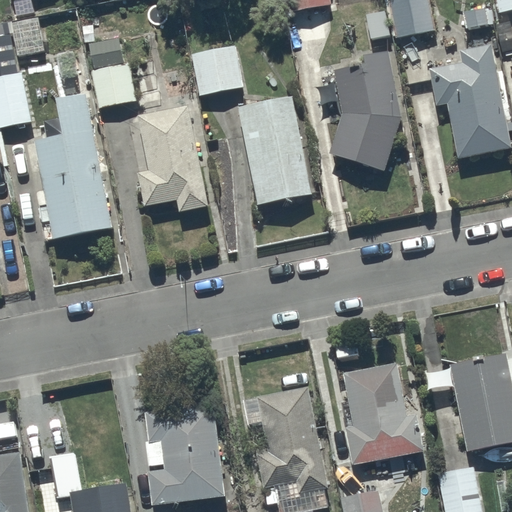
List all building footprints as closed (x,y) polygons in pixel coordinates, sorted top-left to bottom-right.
[(284,0),(288,17),(337,9),(335,0),(284,0)] [(429,0),(390,0),(388,0),(397,42),(436,34),(429,0)] [(511,0),(495,0),(499,18),(511,15),(511,0)] [(496,29),(493,13),(488,14),(488,11),(464,16),(467,34),(496,29)] [(393,40),(388,15),(367,19),(372,44),(393,40)] [(47,56),(40,21),(12,27),(14,38),(12,38),(14,49),(17,48),(19,61),(47,56)] [(511,55),(511,24),(499,26),(504,57),(511,55)] [(125,68),(121,43),(91,49),(97,75),(92,76),(100,114),(139,105),(130,67),(125,68)] [(246,93),(237,49),(193,59),(202,102),(246,93)] [(511,155),(511,142),(494,49),(461,55),(464,68),(431,74),(437,112),(449,110),(460,165),(511,155)] [(405,123),(392,57),(366,62),(367,68),(351,71),(351,73),(336,76),(344,120),(330,160),(386,179),(405,123)] [(0,133),(35,127),(24,77),(0,81),(0,133)] [(117,234),(89,99),(58,105),(65,142),(36,148),(56,246),(117,234)] [(315,201),(294,103),(239,114),(260,213),(315,201)] [(211,212),(189,110),(139,121),(150,175),(138,178),(146,214),(178,207),(181,219),(211,212)] [(511,449),(511,374),(509,359),(452,371),(469,458),(511,449)] [(409,421),(400,370),(346,379),(350,405),(343,406),(354,470),(426,458),(420,420),(409,421)] [(330,494),(311,392),(244,406),(249,430),(263,428),(269,457),(259,459),(266,494),(276,492),(279,511),(332,511),(329,494),(330,494)] [(227,503),(216,410),(148,417),(151,446),(147,447),(150,472),(167,470),(167,475),(149,477),(153,511),(227,503)] [(106,476),(103,446),(86,447),(90,478),(106,476)] [(132,511),(127,481),(114,483),(115,489),(83,495),(75,454),(49,459),(57,504),(72,502),(73,511),(132,511)] [(0,511),(30,511),(23,457),(0,460),(0,511)] [(483,511),(476,472),(439,480),(445,511),(483,511)] [(384,511),(381,495),(344,503),(345,511),(384,511)]
